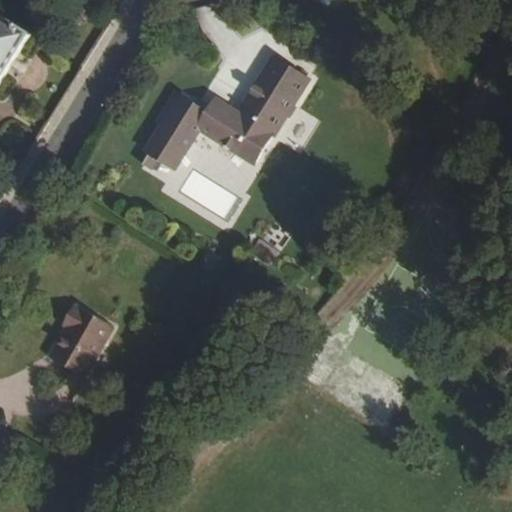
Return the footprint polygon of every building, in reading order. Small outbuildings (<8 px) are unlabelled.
[(281,0),(314,22),(315,19),(325,26),(342,0),(281,0)] [(0,16),(0,67),(23,30),(0,16)] [(207,131),(178,114),(158,144),(164,148),(146,177),(171,194),(196,153),(251,186),(302,102),(268,82),(236,133),(215,121),(207,131)] [(265,239),(282,250),(292,236),(275,224),(265,239)] [(255,246),(270,263),(279,255),(264,238),(255,246)] [(122,325),(80,302),(67,324),(72,327),(55,356),(94,378),(122,325)] [(304,383),(385,432),(424,367),(402,354),(389,375),(330,340),(304,383)]
